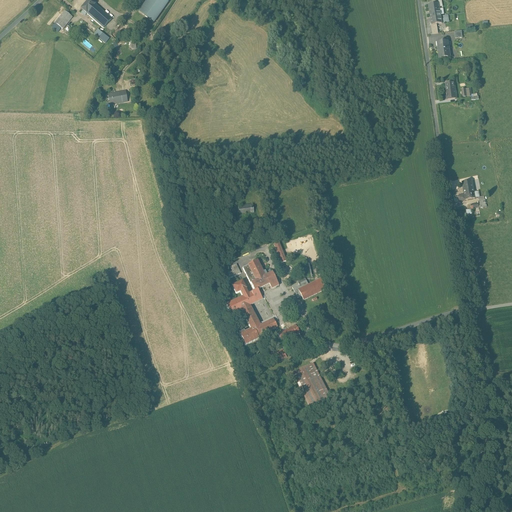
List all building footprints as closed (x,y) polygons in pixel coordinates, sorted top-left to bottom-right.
[(89,0),(88,0),(80,10),(86,15),(95,5),(89,0)] [(164,0),(147,0),(139,12),(154,22),(168,3),(164,0)] [(439,3),(428,5),(431,25),(437,24),(442,23),(439,3)] [(95,5),(86,15),(104,29),(112,19),(95,5)] [(72,18),(65,12),(54,23),(62,30),(72,18)] [(85,18),(83,19),(93,29),(94,27),(85,18)] [(109,41),(98,31),(94,35),(106,44),(109,41)] [(448,41),(439,43),(439,46),(438,47),(438,51),(448,50),(449,50),(448,41)] [(448,50),(438,51),(439,58),(450,57),(449,50),(448,50)] [(198,72),(199,72),(199,75),(203,76),(204,73),(206,74),(210,58),(202,57),(198,72)] [(454,82),(445,84),(446,95),(447,99),(456,98),(454,82)] [(469,88),(461,89),(462,97),(470,96),(469,88)] [(124,92),(109,96),(110,105),(126,102),(124,92)] [(472,180),(462,182),(464,195),(459,196),(458,197),(459,200),(460,201),(465,200),(475,198),(475,197),(473,188),(472,180)] [(254,214),(253,205),(235,206),(236,216),(254,214)] [(286,261),(279,243),(274,245),(281,263),(286,261)] [(262,272),(257,262),(248,266),(253,277),(262,272)] [(236,266),(230,269),(232,272),(227,275),(229,280),(240,275),(236,266)] [(253,277),(248,266),(242,269),(248,280),(253,277)] [(258,328),(247,307),(261,299),(257,291),(262,289),(264,293),(271,289),(271,290),(278,286),(272,273),(271,274),(270,271),(265,273),(267,276),(265,277),(262,272),(253,277),(256,282),(250,284),(250,285),(254,293),(249,295),(246,290),(242,282),(231,287),(235,296),(240,293),(242,299),(226,308),(230,317),(240,311),(251,331),(244,335),(244,333),(239,336),(245,348),(258,340),(258,339),(260,338),(261,342),(267,339),(265,335),(277,329),(273,321),(258,328)] [(320,279),(308,285),(305,277),(297,281),(298,284),(292,287),(298,298),(301,296),(303,300),(307,298),(308,298),(312,296),(316,294),(317,294),(317,293),(321,291),(321,292),(321,291),(325,289),(320,279)] [(291,329),(277,336),(281,344),(295,337),(291,329)] [(277,354),(274,356),(275,358),(269,361),(271,366),(286,359),(283,352),(277,354)] [(310,366),(292,374),(310,411),(328,402),(326,397),(329,396),(313,364),(310,366)]
